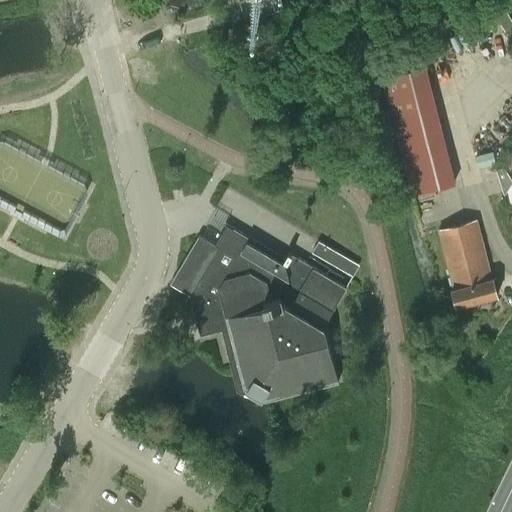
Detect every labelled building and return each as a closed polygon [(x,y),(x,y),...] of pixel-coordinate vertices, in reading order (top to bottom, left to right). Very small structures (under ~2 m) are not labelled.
[(511,21),(505,10),(497,15),(505,29),(511,24),(511,21)] [(455,181),(425,65),(382,76),(412,192),(455,181)] [(510,169),(511,166),(511,150),(502,162),(510,169)] [(477,167),(496,163),(493,152),(475,156),(477,167)] [(511,180),(504,167),(496,169),(504,193),(511,180)] [(438,229),(453,287),(451,288),(456,305),(497,294),(494,282),(499,280),(497,276),(491,277),(476,219),(438,229)] [(198,235),(170,282),(178,287),(190,294),(196,316),(201,334),(222,329),(231,364),(233,371),(237,389),(258,402),(265,399),(273,397),(279,395),(287,393),(339,380),(334,360),(325,324),(324,324),(345,289),(347,285),(326,273),(307,262),(289,251),(285,258),(242,232),(241,233),(233,247),(227,243),(219,245),(216,243),(202,235),(201,234),(200,234),(199,234),(198,234),(198,235)] [(360,264),(354,260),(319,240),(313,251),(353,275),(360,264)]
